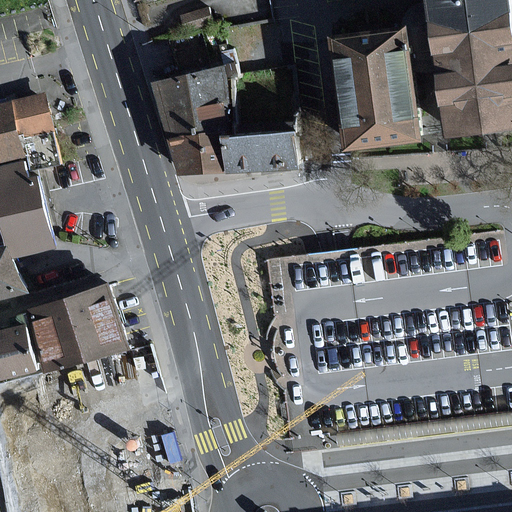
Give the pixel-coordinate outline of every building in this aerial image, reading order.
[(511,0),(432,0),(449,132),(511,124),(511,0)] [(408,26),(338,35),(353,145),(423,136),(408,26)] [(222,67),(154,81),(172,137),(228,127),(226,101),(222,67)] [(44,91),(0,103),(0,162),(31,154),(26,137),(55,130),(44,91)] [(303,164),(298,96),(226,101),(228,127),(231,170),(257,168),(303,164)] [(231,170),(228,127),(172,137),(180,173),(231,170)] [(0,162),(0,243),(16,239),(20,254),(55,244),(31,154),(0,162)] [(394,261),(443,260),(442,238),(367,240),(367,266),(394,266),(394,261)] [(0,294),(29,287),(20,254),(16,239),(0,243),(0,294)] [(112,282),(30,304),(34,319),(46,367),(129,345),(112,282)] [(0,343),(9,377),(46,367),(34,319),(0,327),(0,343)] [(0,427),(0,463),(10,511),(34,511),(64,506),(50,444),(31,449),(25,422),(0,427)] [(108,491),(109,496),(96,499),(99,511),(181,511),(177,490),(163,492),(160,479),(108,491)] [(99,511),(96,499),(64,506),(34,511),(99,511)]
